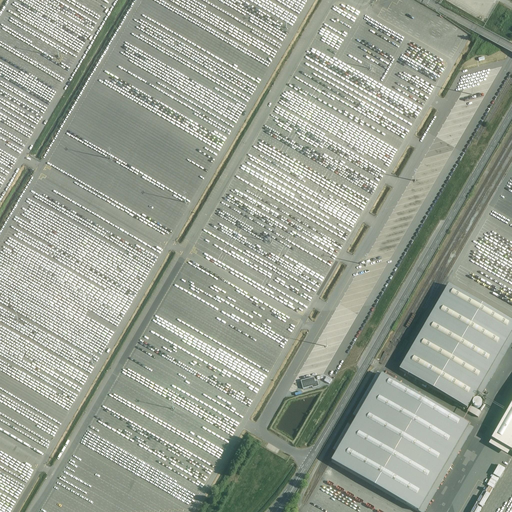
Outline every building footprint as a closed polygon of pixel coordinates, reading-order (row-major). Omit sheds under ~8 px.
[(251,89),(247,106),(274,57),(275,53),(272,52),(271,54),(270,57),(268,56),(266,59),(266,62),(262,62),(261,61),(261,64),(259,67),(258,67),(257,68),(255,67),(254,73),(253,74),(252,79),(251,79),(250,79),(250,81),(248,85),(254,88),(246,86),(251,89)] [(426,178),(424,182),(433,185),(438,174),(439,174),(440,173),(435,171),(436,168),(435,167),(433,169),(429,167),(424,177),(426,178)] [(465,408),(511,327),(511,322),(445,285),(397,369),(465,408)] [(416,511),(467,425),(382,375),(331,461),(416,511)] [(314,378),(301,381),(303,389),(312,386),(313,388),(319,386),(318,381),(315,381),(314,378)] [(511,397),(488,438),(511,452),(511,397)] [(467,412),(479,418),(481,412),(485,404),(474,398),(471,405),(467,412)] [(494,479),(498,482),(508,464),(511,465),(511,462),(511,458),(506,456),(494,479)] [(485,489),(491,493),(495,486),(489,482),(485,489)] [(483,508),(490,494),(483,490),(480,497),(478,497),(470,511),(479,511),(481,508),(483,508)]
